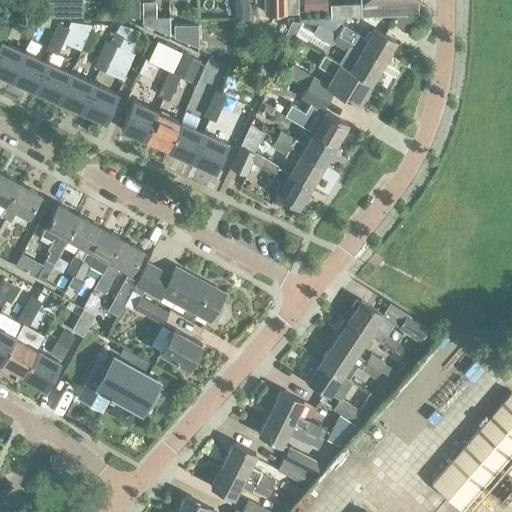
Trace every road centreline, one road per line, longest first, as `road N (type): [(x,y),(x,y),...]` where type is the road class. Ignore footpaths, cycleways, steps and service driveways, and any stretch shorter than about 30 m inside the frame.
road 1 (residential): [(309,292),(0,123)]
road 2 (residential): [(309,292),(392,195),(426,136),(445,68),(445,0)]
road 3 (residential): [(136,489),(309,292)]
